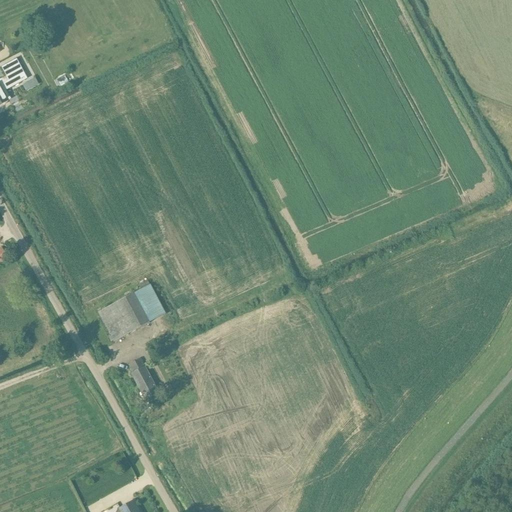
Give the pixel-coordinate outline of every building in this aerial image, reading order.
[(0,105),(8,101),(2,89),(10,85),(12,87),(24,80),(15,64),(16,64),(14,61),(17,60),(16,59),(0,68),(8,80),(0,84),(0,105)] [(0,263),(9,257),(2,246),(0,246),(0,263)] [(114,343),(150,324),(135,294),(99,313),(114,343)] [(132,375),(146,401),(159,394),(145,368),(141,359),(130,365),(134,374),(132,375)] [(139,511),(133,502),(120,510),(121,511),(139,511)]
